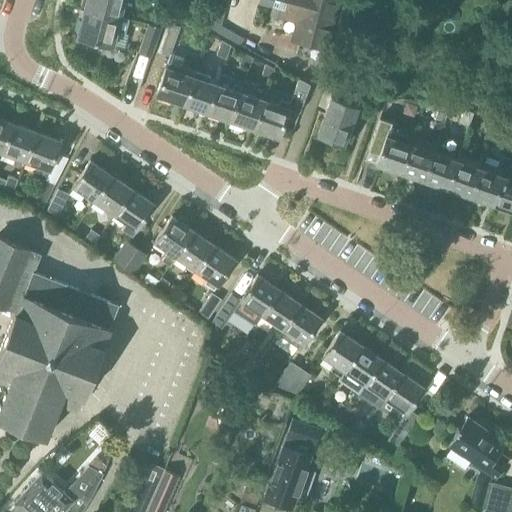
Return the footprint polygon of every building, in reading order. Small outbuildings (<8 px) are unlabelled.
[(123,0),(82,0),(81,5),(84,6),(84,7),(120,16),(123,0)] [(297,17),(301,0),(271,0),(278,1),(277,0),(280,0),(286,2),(283,14),(297,17)] [(301,0),(297,17),(301,18),(296,39),(298,39),(295,52),(327,61),(327,46),(324,46),(335,0),(301,0)] [(120,16),(84,7),(76,37),(122,48),(129,19),(120,16)] [(160,26),(163,15),(156,13),(152,24),(160,26)] [(208,19),(205,26),(216,32),(230,40),(234,33),(208,19)] [(137,53),(150,57),(160,27),(160,26),(152,24),(147,22),(137,53)] [(169,52),(170,52),(179,26),(166,24),(157,52),(168,56),(169,52)] [(216,55),(226,57),(230,44),(220,41),(216,55)] [(243,53),(238,67),(247,69),(251,56),(243,53)] [(192,73),(165,64),(154,94),(182,103),(192,73)] [(265,64),(261,74),(271,77),(274,68),(265,64)] [(215,81),(192,73),(182,103),(204,111),(215,81)] [(286,106),(261,98),(251,128),(277,137),(287,107),(298,110),(308,82),(297,76),(286,106)] [(215,81),(204,111),(228,119),(238,89),(215,81)] [(238,89),(228,119),(251,128),(261,98),(238,89)] [(342,143),(356,105),(329,95),(316,133),(320,135),(321,138),(328,141),(331,139),(342,143)] [(434,118),(444,121),(448,108),(438,105),(434,118)] [(459,122),(469,125),(473,112),(463,109),(459,122)] [(483,126),(493,129),(497,116),(487,113),(483,126)] [(0,116),(0,149),(10,121),(0,116)] [(411,142),(412,137),(388,128),(390,121),(378,117),(367,148),(378,152),(374,163),(400,172),(411,142)] [(10,121),(0,149),(0,151),(23,160),(34,130),(10,121)] [(58,139),(34,130),(23,160),(35,164),(33,170),(45,175),(58,139)] [(411,142),(400,172),(423,180),(433,150),(411,142)] [(456,158),(433,150),(423,180),(446,188),(456,158)] [(480,166),(456,158),(446,188),(469,196),(480,166)] [(93,199),(110,174),(89,159),(72,184),(93,199)] [(504,174),(480,166),(469,196),(493,204),(504,174)] [(110,174),(93,199),(114,213),(131,188),(110,174)] [(511,177),(504,174),(493,204),(511,211),(511,177)] [(17,179),(8,175),(3,188),(13,192),(17,179)] [(55,180),(45,175),(33,201),(43,206),(55,180)] [(46,210),(57,215),(69,193),(58,188),(46,210)] [(131,188),(114,213),(125,221),(121,227),(131,233),(152,203),(131,188)] [(192,229),(170,214),(153,240),(165,248),(159,256),(169,262),(175,255),(192,229)] [(92,245),(99,235),(91,229),(84,239),(92,245)] [(192,229),(175,255),(193,268),(211,242),(192,229)] [(42,253),(34,250),(0,237),(0,308),(1,309),(2,306),(11,310),(0,337),(0,376),(8,380),(0,401),(0,419),(42,436),(56,400),(75,407),(80,395),(83,396),(102,346),(99,345),(115,304),(34,272),(42,253)] [(123,267),(136,246),(126,240),(112,260),(123,267)] [(234,258),(211,242),(193,268),(206,276),(202,282),(212,289),(234,258)] [(147,253),(136,246),(123,267),(134,274),(147,253)] [(257,274),(240,298),(231,292),(211,321),(221,328),(233,309),(254,323),(278,288),(257,274)] [(169,282),(161,277),(153,289),(161,294),(169,282)] [(278,288),(254,323),(254,324),(261,314),(281,327),(298,302),(278,288)] [(198,312),(208,318),(221,298),(211,292),(198,312)] [(298,302),(281,327),(276,334),(297,348),(319,316),(298,302)] [(361,344),(339,329),(322,355),(333,362),(329,368),(339,375),(343,369),(361,344)] [(381,357),(361,344),(343,369),(355,377),(348,387),(357,392),(364,383),(381,357)] [(241,369),(250,374),(257,362),(249,357),(241,369)] [(401,371),(381,357),(364,383),(374,390),(367,399),(378,406),(384,396),(401,371)] [(285,389),(300,367),(290,360),(274,384),(285,389)] [(300,367),(285,389),(296,394),(310,374),(300,367)] [(401,371),(384,396),(396,404),(390,413),(400,420),(406,411),(423,386),(401,371)] [(339,402),(332,413),(340,418),(347,407),(339,402)] [(488,482),(494,473),(495,473),(507,456),(498,450),(504,442),(467,416),(450,442),(475,460),(471,465),(480,470),(476,474),(468,504),(485,508),(484,509),(495,511),(511,511),(511,510),(511,487),(491,481),(491,482),(488,482)] [(319,427),(291,417),(285,434),(312,444),(319,427)] [(358,419),(351,430),(359,435),(366,425),(358,419)] [(397,424),(381,449),(392,456),(408,431),(397,424)] [(282,444),(263,496),(274,500),(272,504),(286,509),(288,505),(290,506),(295,492),(302,495),(311,470),(304,467),(309,454),(282,444)] [(75,478),(63,492),(71,500),(82,510),(103,472),(102,472),(105,466),(105,465),(96,455),(88,464),(75,478)] [(128,511),(127,511),(144,511),(164,467),(149,461),(128,511)] [(144,511),(162,511),(179,474),(164,467),(144,511)] [(12,502),(11,503),(12,504),(13,504),(21,511),(59,511),(70,501),(71,501),(71,500),(63,492),(41,473),(41,472),(40,472),(39,473),(40,473),(13,503),(12,502)] [(246,482),(240,501),(254,506),(255,507),(262,486),(261,485),(247,480),(246,482)] [(240,503),(237,511),(251,511),(253,508),(240,503)]
